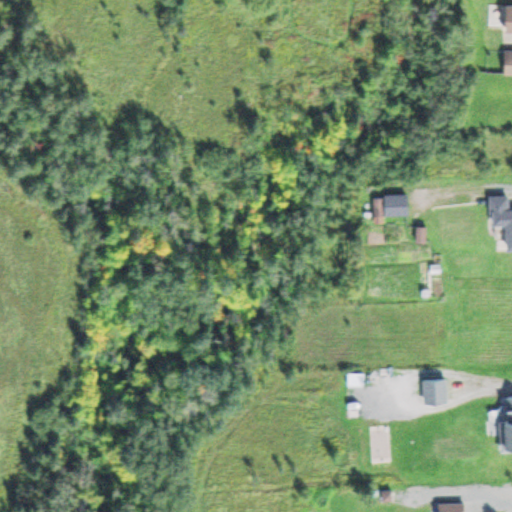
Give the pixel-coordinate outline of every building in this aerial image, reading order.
[(414,213),(414,192),(380,193),(381,214),(414,213)] [(500,221),(511,220),(511,193),(499,193),(500,221)] [(432,224),(424,224),(423,237),(430,238),(432,224)] [(450,397),(450,378),(431,378),(431,397),(450,397)] [(446,500),(445,511),(470,511),(471,500),(446,500)]
